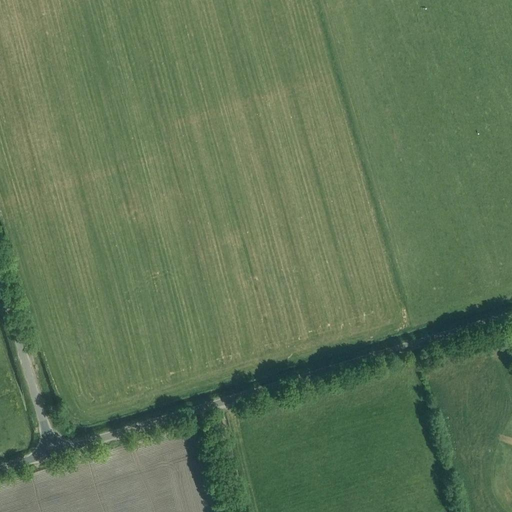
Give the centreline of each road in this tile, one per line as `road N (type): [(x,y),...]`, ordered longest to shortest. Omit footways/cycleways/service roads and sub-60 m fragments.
road 1 (tertiary): [(52,453),(511,315)]
road 2 (unclassified): [(52,453),(0,276)]
